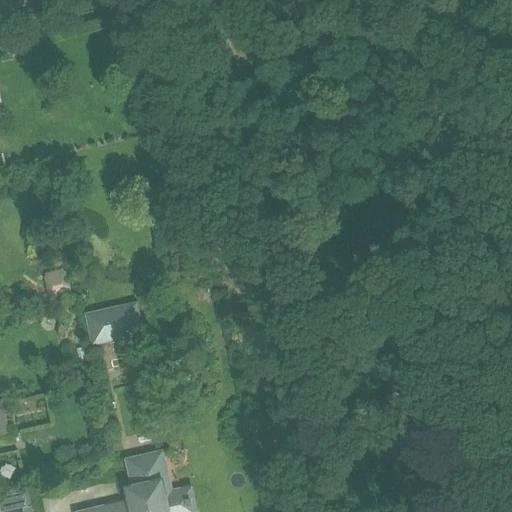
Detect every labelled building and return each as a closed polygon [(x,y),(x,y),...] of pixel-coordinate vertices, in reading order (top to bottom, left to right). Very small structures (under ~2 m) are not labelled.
[(66,274),(46,279),(50,297),(70,293),(66,274)] [(56,309),(69,305),(67,297),(54,301),(56,309)] [(134,310),(91,320),(95,341),(139,331),(134,310)] [(104,446),(103,433),(90,435),(92,448),(104,446)] [(100,511),(191,511),(187,493),(167,497),(164,484),(158,485),(152,459),(137,462),(140,476),(133,477),(136,490),(129,492),(132,505),(100,511)]
